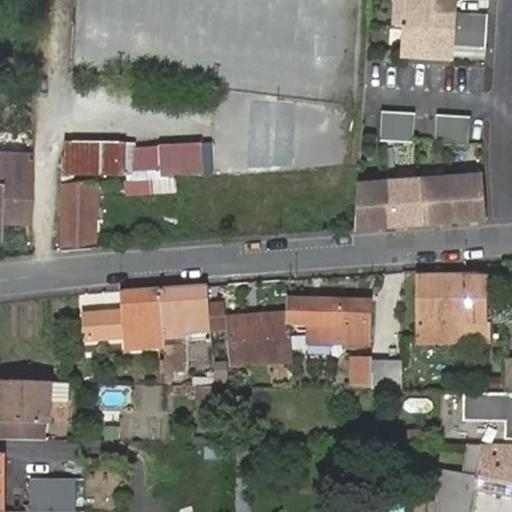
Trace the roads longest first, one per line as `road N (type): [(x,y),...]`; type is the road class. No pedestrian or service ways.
road 1 (residential): [(0,280),(506,239)]
road 2 (residential): [(506,239),(511,11)]
